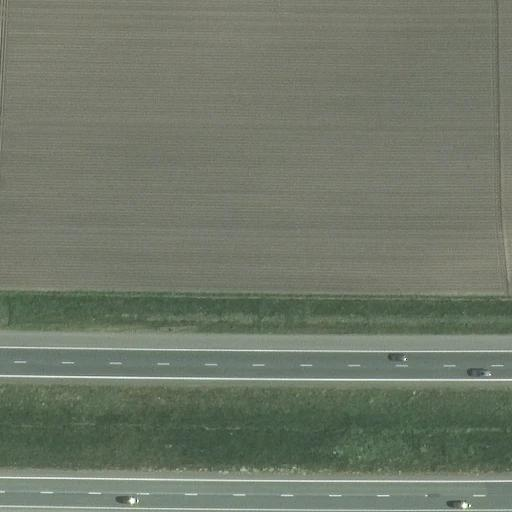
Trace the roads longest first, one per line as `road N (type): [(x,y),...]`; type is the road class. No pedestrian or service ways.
road 1 (motorway): [(511,365),(0,362)]
road 2 (motorway): [(0,491),(511,492)]
